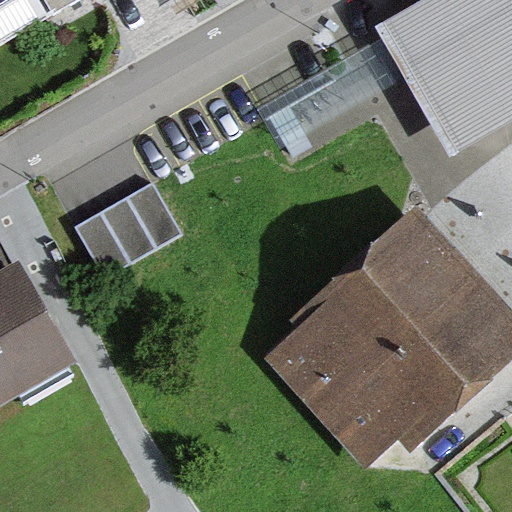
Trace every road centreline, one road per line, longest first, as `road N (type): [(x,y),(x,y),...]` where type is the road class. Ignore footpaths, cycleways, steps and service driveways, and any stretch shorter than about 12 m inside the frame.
road 1 (residential): [(295,0),(0,169)]
road 2 (unknown): [(281,7),(436,201)]
